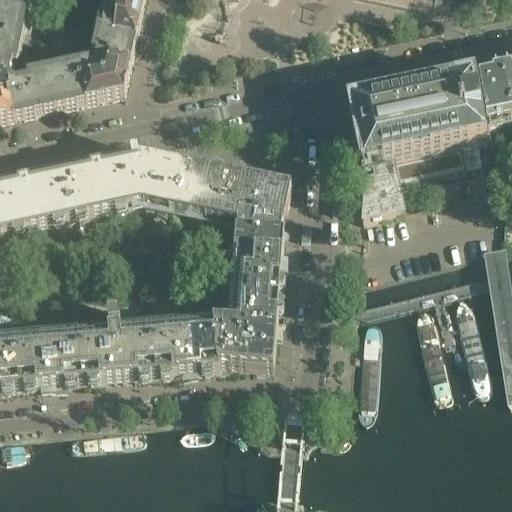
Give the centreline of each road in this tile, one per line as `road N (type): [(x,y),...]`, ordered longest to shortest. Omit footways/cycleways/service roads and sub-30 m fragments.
road 1 (unclassified): [(0,161),(328,89)]
road 2 (residential): [(305,409),(328,89)]
road 3 (residential): [(305,409),(0,433)]
road 4 (unclassified): [(328,89),(511,48)]
